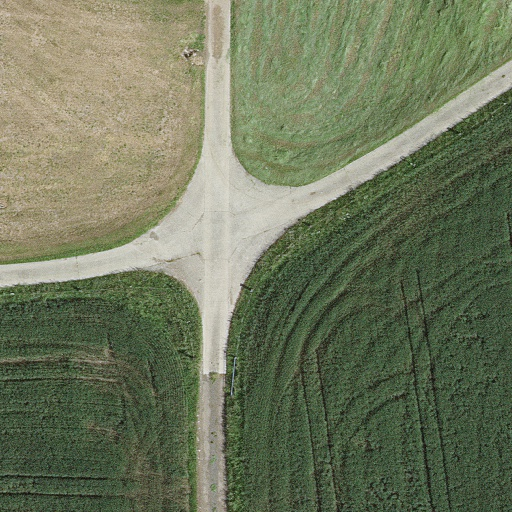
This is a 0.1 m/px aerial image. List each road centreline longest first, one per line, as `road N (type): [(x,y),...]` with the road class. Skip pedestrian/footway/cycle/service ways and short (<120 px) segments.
road 1 (unclassified): [(217,224),(289,211),(511,64)]
road 2 (track): [(221,511),(217,224)]
road 3 (unclassified): [(216,0),(217,224)]
road 4 (unclassified): [(0,264),(217,224)]
